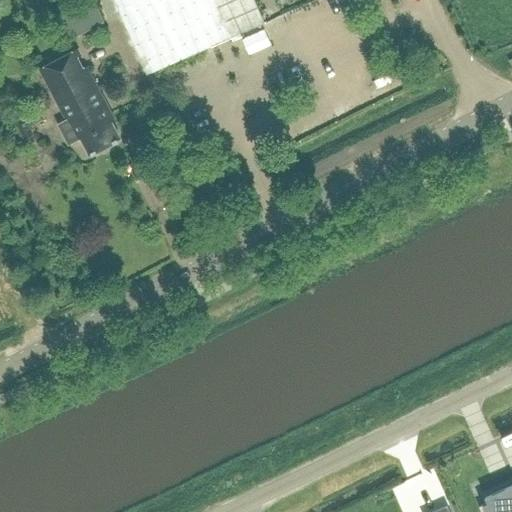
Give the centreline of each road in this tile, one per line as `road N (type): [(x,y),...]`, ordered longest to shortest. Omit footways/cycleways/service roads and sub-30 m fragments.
road 1 (tertiary): [(0,373),(511,101)]
road 2 (unclassified): [(226,511),(511,373)]
